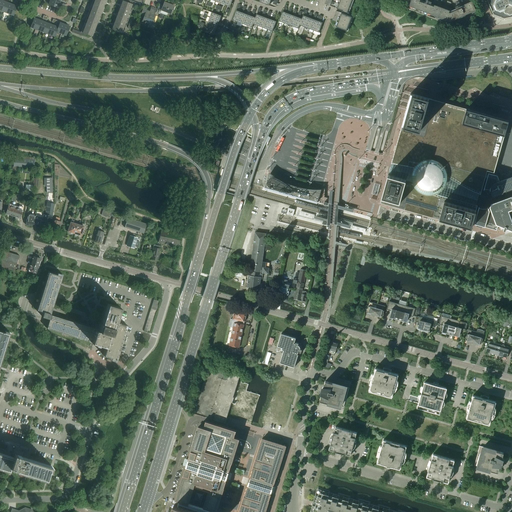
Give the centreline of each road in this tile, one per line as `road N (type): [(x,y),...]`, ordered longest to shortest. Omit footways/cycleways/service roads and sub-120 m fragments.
road 1 (secondary): [(0,84),(141,92),(388,71)]
road 2 (primary): [(141,511),(247,174)]
road 3 (residential): [(511,378),(186,285)]
road 4 (unclassified): [(0,87),(125,115),(256,166),(281,127)]
road 5 (primary): [(0,101),(133,134),(192,158),(209,192),(198,262)]
road 6 (primary): [(198,262),(121,511)]
road 7 (residential): [(509,477),(501,508),(298,452)]
road 8 (residential): [(511,395),(352,352),(337,372),(312,372)]
road 9 (residential): [(170,281),(0,232)]
road 10 (secondary): [(323,65),(147,78)]
road 11 (primary): [(251,111),(198,262)]
road 12 (unclassified): [(511,248),(362,205)]
road 13 (primary): [(247,174),(281,104),(348,84)]
road 14 (secondary): [(147,78),(0,67)]
road 15 (unclassified): [(0,500),(65,494),(88,431)]
road 16 (primary): [(511,40),(391,54)]
